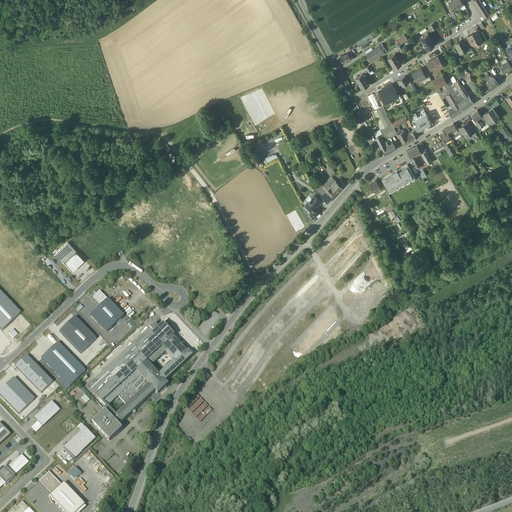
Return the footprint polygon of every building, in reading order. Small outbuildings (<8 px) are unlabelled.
[(461,0),(453,0),(448,3),(453,11),(464,4),(461,0)] [(371,31),(365,35),(368,41),(374,37),(371,31)] [(476,31),(468,35),(472,42),(473,44),(481,39),(476,31)] [(434,43),(428,33),(420,38),(427,48),(434,43)] [(404,34),(397,38),(400,43),(407,38),(404,34)] [(364,36),(357,41),(359,45),(367,40),(364,36)] [(463,39),(455,43),(460,53),(468,48),(464,40),(463,39)] [(379,44),(366,53),(370,59),(375,56),(376,57),(384,51),(379,44)] [(348,50),(340,55),(343,61),(351,58),(348,53),(350,52),(348,50)] [(401,63),(394,52),(387,57),(394,66),(394,67),(401,63)] [(438,55),(433,57),(438,68),(443,65),(441,61),(438,55)] [(438,68),(433,57),(428,60),(428,61),(431,66),(434,70),(438,68)] [(511,68),(507,60),(502,63),(500,65),(504,72),(511,68)] [(420,67),(412,72),(417,81),(426,76),(420,67)] [(488,76),(484,68),(480,70),(486,82),(490,78),(488,76)] [(369,83),(362,73),(355,77),(362,88),(369,83)] [(408,82),(404,75),(397,80),(399,84),(401,83),(402,85),(408,82)] [(445,83),(442,78),(443,77),(442,75),(432,80),(434,85),(436,88),(439,86),(445,83)] [(498,84),(493,76),(490,78),(486,82),(491,89),(498,84)] [(362,88),(355,77),(353,78),(360,89),(362,88)] [(461,86),(455,89),(452,83),(448,77),(445,79),(446,82),(447,83),(449,88),(451,91),(456,100),(462,110),(474,102),(463,87),(463,86),(462,85),(461,86)] [(458,80),(452,83),(455,89),(461,86),(458,80)] [(399,97),(392,83),(378,90),(379,91),(383,100),(385,104),(399,97)] [(451,91),(447,94),(449,100),(451,103),(456,100),(451,91)] [(375,109),(379,106),(373,93),(368,95),(375,109)] [(462,110),(456,100),(451,103),(454,107),(451,109),(448,111),(451,116),(462,110)] [(391,123),(383,108),(380,110),(387,125),(388,126),(391,123)] [(492,108),(485,113),(491,122),(498,116),(492,108)] [(482,115),(477,109),(471,114),(475,121),(478,124),(480,127),(484,124),(481,120),(483,118),(482,115)] [(387,125),(380,110),(374,113),(380,129),(384,127),(387,125)] [(485,113),(482,115),(483,118),(488,124),(491,122),(485,113)] [(426,114),(414,120),(419,129),(430,123),(426,114)] [(402,118),(392,123),(394,127),(397,125),(404,122),(402,118)] [(468,121),(465,123),(463,123),(462,125),(459,127),(463,132),(465,136),(473,131),(474,131),(471,126),(468,121)] [(391,123),(388,126),(387,125),(384,127),(388,133),(390,137),(397,134),(394,127),(392,123),(391,123)] [(453,123),(445,128),(447,131),(448,134),(457,128),(453,123)] [(510,134),(504,126),(500,129),(506,137),(510,134)] [(384,127),(380,129),(383,135),(386,140),(390,137),(388,133),(384,127)] [(413,139),(409,132),(405,135),(402,130),(401,130),(402,131),(401,132),(397,134),(403,145),(413,139)] [(415,130),(413,130),(409,132),(413,139),(418,136),(415,130)] [(448,134),(447,131),(440,135),(444,140),(445,142),(451,138),(448,134)] [(380,135),(376,137),(382,148),(385,146),(383,142),(380,136),(380,135)] [(385,146),(382,148),(385,155),(396,148),(393,142),(389,144),(386,140),(383,142),(385,146)] [(421,143),(417,145),(420,152),(427,165),(432,162),(421,143)] [(447,144),(443,146),(451,158),(454,155),(447,144)] [(417,145),(406,151),(410,158),(414,155),(420,152),(417,145)] [(268,162),(278,157),(276,152),(265,157),(268,162)] [(414,155),(410,158),(416,167),(420,165),(414,155)] [(381,178),(389,192),(415,178),(407,164),(381,178)] [(324,170),(329,175),(333,171),(328,166),(324,170)] [(332,178),(327,184),(330,187),(335,181),(332,178)] [(381,188),(376,180),(370,184),(374,192),(381,188)] [(342,187),(335,181),(330,187),(336,193),(342,187)] [(336,193),(330,187),(327,190),(326,192),(332,198),(336,193)] [(332,198),(326,192),(321,197),(327,203),(332,198)] [(305,206),(312,212),(316,207),(321,202),(315,196),(305,206)] [(320,211),(316,207),(312,212),(310,214),(314,218),(320,211)] [(73,271),(84,261),(68,242),(54,255),(61,263),(64,261),(73,271)] [(0,292),(0,329),(2,332),(21,314),(0,292)] [(93,298),(101,306),(108,301),(99,292),(93,298)] [(101,306),(90,317),(107,334),(124,318),(108,301),(101,306)] [(96,341),(74,318),(59,332),(80,355),(96,341)] [(155,324),(87,388),(98,400),(96,402),(104,410),(107,406),(108,407),(118,397),(141,375),(150,366),(151,366),(153,363),(165,351),(174,361),(162,373),(159,375),(165,381),(193,355),(189,351),(188,352),(173,337),(174,335),(164,324),(159,328),(155,324)] [(58,343),(40,359),(69,389),(86,373),(58,343)] [(26,357),(15,367),(40,393),(51,383),(26,357)] [(139,395),(130,386),(118,397),(127,406),(116,416),(108,407),(107,406),(104,410),(103,410),(105,413),(106,412),(118,426),(155,391),(158,394),(168,385),(165,381),(159,375),(162,373),(153,363),(151,366),(150,366),(141,375),(149,385),(139,395)] [(0,391),(0,396),(18,415),(33,402),(12,380),(0,391)] [(200,422),(212,410),(196,394),(186,404),(190,408),(188,410),(200,422)] [(85,395),(81,399),(86,404),(90,400),(85,395)] [(35,434),(59,412),(51,403),(34,419),(37,423),(30,429),(35,434)] [(118,426),(106,412),(105,413),(93,424),(110,442),(122,430),(118,426)] [(0,444),(9,435),(0,425),(0,444)] [(63,450),(74,461),(96,440),(82,426),(78,430),(81,433),(63,450)] [(21,455),(6,469),(14,477),(28,463),(21,455)] [(15,478),(14,477),(6,469),(5,468),(0,472),(0,482),(3,486),(5,488),(15,478)] [(73,469),(67,475),(74,482),(80,476),(73,469)] [(38,484),(51,497),(61,487),(49,474),(38,484)] [(63,485),(61,487),(51,497),(49,499),(61,511),(78,511),(84,507),(63,485)] [(25,511),(28,509),(22,503),(12,511),(25,511)]
